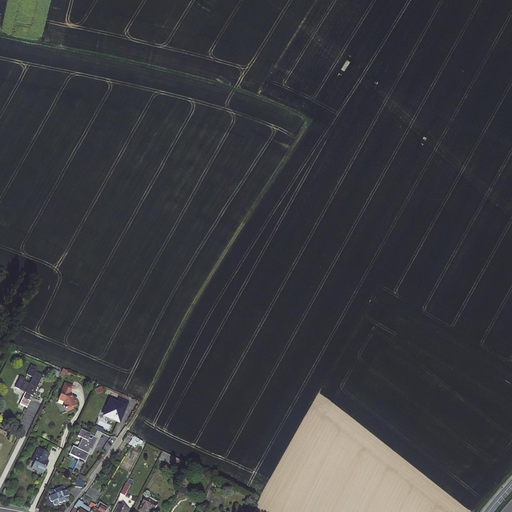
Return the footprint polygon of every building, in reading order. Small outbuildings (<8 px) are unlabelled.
[(31,394),(32,394),(41,375),(35,372),(37,368),(30,365),(26,374),(32,377),(29,383),(23,381),(25,377),(20,375),(14,387),(25,391),(20,403),(26,406),(29,400),(28,400),(31,394)] [(72,387),(65,384),(63,389),(61,392),(61,391),(58,399),(63,402),(64,405),(63,406),(65,412),(72,409),(72,408),(77,406),(74,399),(72,400),(70,395),(69,394),(72,387)] [(124,412),(128,403),(120,400),(118,405),(116,404),(111,402),(104,416),(110,418),(109,419),(114,421),(115,420),(119,422),(123,412),(124,412)] [(78,449),(74,447),(70,455),(86,463),(90,455),(89,455),(91,450),(93,451),(98,439),(91,436),(92,435),(82,431),(79,437),(83,439),(78,449)] [(98,432),(95,438),(98,439),(93,451),(91,450),(89,455),(90,455),(93,456),(103,434),(98,432)] [(138,444),(141,446),(143,443),(134,437),(129,445),(135,449),(138,444)] [(47,455),(36,450),(30,463),(33,464),(30,470),(41,475),(46,464),(44,463),(47,455)] [(163,453),(159,461),(168,465),(173,457),(163,453)] [(84,482),(78,480),(75,488),(81,490),(84,482)] [(122,495),(125,497),(131,486),(127,485),(122,495)] [(49,497),(47,498),(49,504),(51,503),(52,507),(57,506),(56,504),(61,502),(62,503),(66,502),(65,498),(67,497),(65,491),(63,491),(61,488),(57,489),(57,491),(52,493),(52,492),(48,493),(49,497)] [(147,511),(149,508),(157,511),(160,506),(146,500),(140,511),(141,511),(147,511)]
